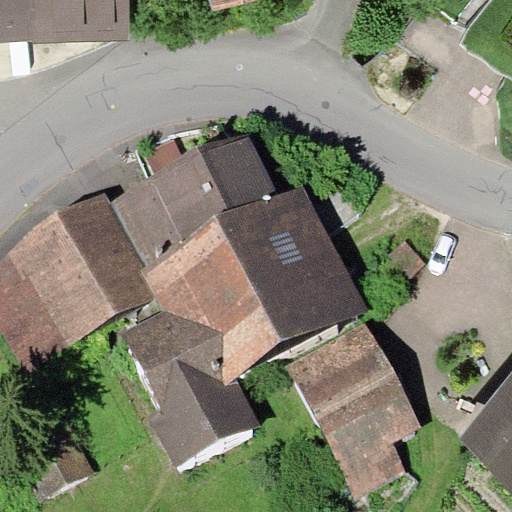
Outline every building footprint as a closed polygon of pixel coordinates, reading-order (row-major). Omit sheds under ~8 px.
[(0,0),(0,41),(31,40),(31,43),(132,39),(130,0),(0,0)] [(207,0),(210,9),(236,0),(207,0)] [(112,202),(145,265),(282,194),(248,131),(112,202)] [(145,265),(141,268),(157,298),(162,309),(121,331),(162,408),(147,416),(176,470),(263,424),(237,376),(368,307),(301,183),(282,194),(145,265)] [(112,202),(106,192),(59,210),(0,263),(0,329),(24,375),(157,298),(141,268),(145,265),(112,202)] [(422,428),(367,324),(289,365),(359,497),(408,472),(393,444),(422,428)] [(511,374),(459,440),(511,483),(511,374)]
